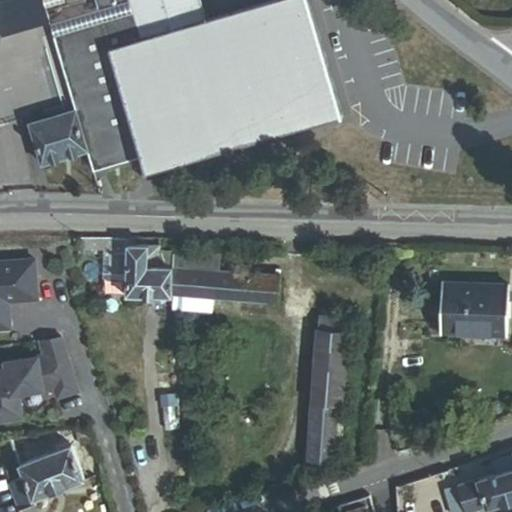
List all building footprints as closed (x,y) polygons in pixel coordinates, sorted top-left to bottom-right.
[(0,0),(0,33),(1,37),(50,22),(45,7),(43,0),(0,0)] [(54,35),(133,12),(129,0),(127,0),(50,23),(54,35)] [(273,0),(206,20),(200,0),(129,0),(133,12),(141,40),(111,48),(142,154),(148,173),(342,115),(308,0),(273,0)] [(142,154),(111,48),(141,40),(133,12),(54,35),(76,110),(88,151),(93,168),(142,154)] [(43,164),(88,151),(76,110),(31,123),(43,164)] [(110,275),(128,275),(128,246),(135,246),(136,239),(81,238),(81,249),(111,249),(110,275)] [(173,296),(173,295),(173,268),(169,268),(169,251),(160,251),(160,247),(135,246),(128,246),(128,275),(127,295),(173,296)] [(219,272),(220,257),(174,254),(173,268),(185,269),(186,262),(198,263),(197,270),(219,272)] [(40,298),(37,259),(0,262),(0,327),(12,327),(10,300),(40,298)] [(213,298),(278,302),(279,276),(197,270),(198,263),(186,262),(185,269),(173,268),(173,295),(213,298)] [(441,331),(507,334),(508,285),(443,283),(441,331)] [(212,311),(213,298),(173,295),(173,296),(172,305),(173,308),(212,311)] [(352,334),(353,319),(319,316),(318,331),(348,333),(352,334)] [(338,406),(342,406),(348,333),(318,331),(308,460),(333,462),(338,406)] [(77,390),(61,337),(41,340),(46,357),(9,364),(10,367),(0,369),(0,419),(22,415),(17,390),(54,384),(57,394),(77,390)] [(162,395),(163,404),(176,403),(175,394),(162,395)] [(81,447),(93,444),(88,426),(75,428),(81,447)] [(35,499),(34,499),(21,465),(22,464),(11,438),(10,439),(16,480),(8,481),(18,505),(19,511),(37,503),(35,499)] [(0,482),(8,481),(16,480),(10,439),(0,440),(0,482)] [(35,499),(84,480),(71,446),(22,464),(21,465),(34,499),(35,499)] [(465,511),(485,506),(485,508),(511,500),(511,456),(497,461),(501,472),(458,485),(460,489),(447,493),(452,511),(465,511)] [(202,508),(250,494),(243,470),(195,484),(202,508)] [(436,486),(453,481),(450,471),(432,477),(436,486)]
